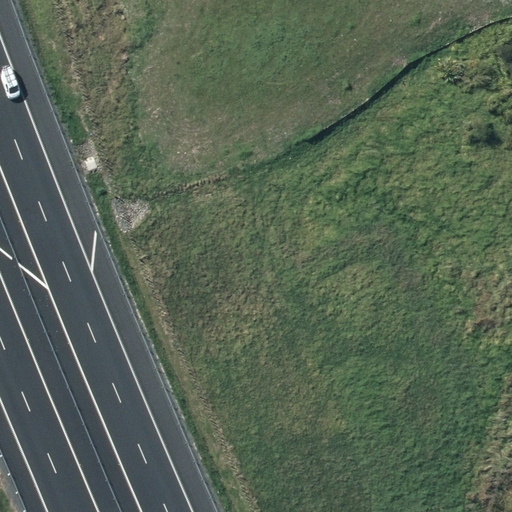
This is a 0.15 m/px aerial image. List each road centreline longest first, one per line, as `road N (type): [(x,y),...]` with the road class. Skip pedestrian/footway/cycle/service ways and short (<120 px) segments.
road 1 (motorway): [(0,62),(185,511)]
road 2 (motorway): [(90,511),(0,297)]
